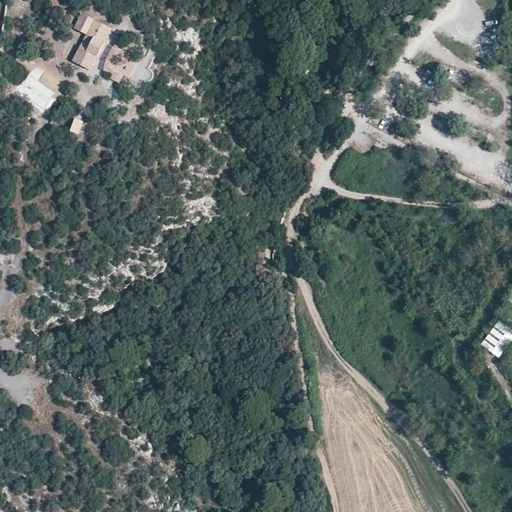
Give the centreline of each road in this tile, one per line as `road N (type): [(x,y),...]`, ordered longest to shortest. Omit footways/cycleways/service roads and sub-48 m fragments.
road 1 (track): [(320,159),(293,218),(288,276),(336,511)]
road 2 (track): [(292,233),(320,330),(387,406),(457,511)]
road 3 (track): [(320,159),(324,182),(355,197),(511,205)]
road 4 (unclassified): [(320,159),(423,0)]
